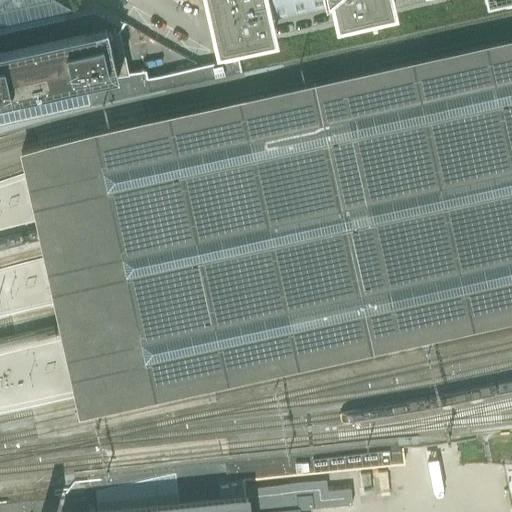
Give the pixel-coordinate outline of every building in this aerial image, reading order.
[(202,0),(204,10),(205,12),(206,12),(214,48),(275,34),(267,0),(328,0),(333,21),(395,8),(392,0),(202,0)] [(0,134),(16,131),(21,151),(22,158),(79,408),(80,416),(98,492),(56,496),(56,498),(54,498),(25,502),(25,505),(0,507),(0,511),(296,511),(297,510),(272,511),(254,511),(253,498),(245,499),(243,480),(241,464),(241,462),(241,457),(227,459),(211,387),(210,380),(154,126),(152,119),(148,102),(148,100),(146,92),(153,90),(240,71),(238,59),(201,67),(147,79),(145,70),(127,74),(121,44),(118,32),(121,27),(124,22),(122,21),(122,22),(99,9),(94,5),(86,7),(47,16),(0,26),(0,134)] [(511,38),(152,119),(154,126),(210,380),(211,387),(511,320),(511,38)] [(241,462),(241,464),(243,480),(404,463),(402,448),(397,448),(396,447),(397,447),(397,445),(241,462)] [(253,498),(254,511),(272,511),(297,510),(352,505),(350,489),(253,498)]
